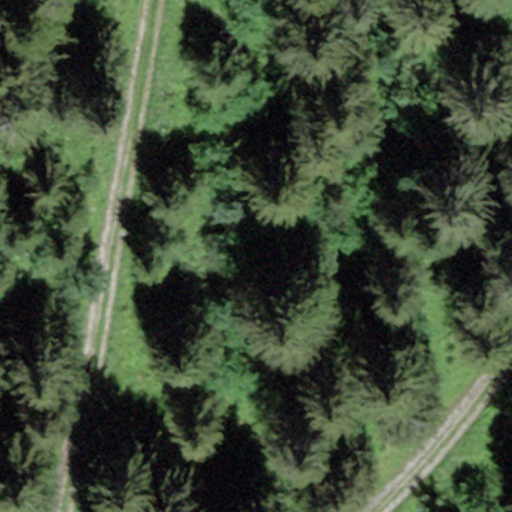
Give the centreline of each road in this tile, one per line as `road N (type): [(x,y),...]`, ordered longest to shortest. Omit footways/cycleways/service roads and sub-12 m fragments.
road 1 (track): [(69,511),(163,0)]
road 2 (track): [(511,359),(443,450),(378,511)]
